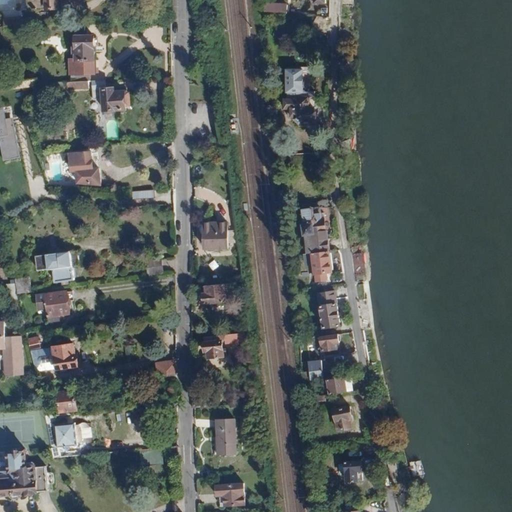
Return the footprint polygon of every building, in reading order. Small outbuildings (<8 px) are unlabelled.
[(267,1),(267,10),(288,11),(288,2),(267,1)] [(72,61),(73,76),(78,76),(91,75),(97,75),(95,36),(78,37),(78,47),(75,47),(75,54),(78,54),(78,61),(72,61)] [(309,70),(309,93),(316,93),(316,67),(293,68),(293,71),(309,70)] [(293,71),(293,93),(296,93),(307,93),(309,93),(309,70),(293,71)] [(78,76),(79,89),(91,89),(91,75),(78,76)] [(0,86),(0,92),(43,87),(42,81),(0,86)] [(106,88),(106,110),(128,109),(127,88),(106,88)] [(297,109),(297,118),(307,118),(307,124),(320,124),(320,108),(315,109),(315,98),(307,98),(301,98),(301,100),(301,109),(297,109)] [(3,114),(0,112),(0,141),(5,160),(21,157),(15,124),(12,125),(11,119),(3,121),(3,114)] [(69,155),(71,171),(76,171),(77,183),(100,185),(99,169),(93,170),(91,152),(69,155)] [(173,171),(159,172),(160,182),(174,181),(173,171)] [(154,191),(133,191),(133,200),(155,198),(154,191)] [(300,199),(303,221),(305,221),(303,209),(306,209),(306,206),(315,205),(316,208),(319,207),(317,197),(300,199)] [(315,205),(306,206),(306,209),(303,209),(305,221),(303,221),(304,232),(325,230),(324,219),(322,219),(320,207),(319,207),(316,208),(315,205)] [(227,221),(201,221),(202,251),(230,250),(227,221)] [(325,230),(304,232),(306,254),(311,254),(328,251),(325,230)] [(53,270),(56,283),(75,280),(73,267),(80,265),(77,250),(35,257),(38,272),(53,270)] [(328,251),(311,254),(313,274),(314,274),(327,273),(332,272),(329,251),(328,251)] [(146,262),(148,275),(164,272),(162,259),(146,262)] [(327,273),(314,274),(315,283),(328,281),(327,273)] [(3,284),(3,300),(16,300),(15,294),(18,293),(16,284),(3,284)] [(201,294),(202,303),(224,302),(223,284),(204,285),(205,293),(201,294)] [(67,291),(41,295),(44,318),(70,315),(67,291)] [(335,291),(316,293),(318,306),(335,304),(337,303),(335,291)] [(335,304),(318,306),(322,328),(338,326),(335,304)] [(4,321),(0,321),(0,347),(4,347),(6,373),(23,372),(21,336),(5,337),(4,321)] [(201,354),(207,353),(207,358),(223,357),(221,344),(225,344),(225,340),(243,338),(243,332),(200,337),(201,354)] [(338,332),(322,334),(324,348),(337,346),(337,340),(340,339),(338,332)] [(29,344),(32,355),(41,353),(39,342),(29,344)] [(41,353),(32,355),(36,375),(42,374),(78,367),(77,358),(75,358),(74,346),(41,353)] [(340,356),(327,356),(327,370),(341,370),(340,356)] [(158,363),(159,375),(174,372),(174,360),(158,363)] [(310,371),(322,369),(321,361),(309,362),(310,371)] [(322,369),(310,371),(312,380),(324,378),(322,369)] [(174,372),(159,375),(159,382),(175,380),(174,372)] [(42,374),(36,375),(38,385),(44,384),(42,374)] [(345,375),(329,377),(331,392),(347,390),(345,375)] [(330,402),(329,392),(313,395),(314,404),(330,402)] [(74,393),(56,396),(59,414),(76,411),(74,393)] [(213,396),(194,397),(195,407),(213,406),(213,396)] [(177,400),(150,400),(151,410),(177,410),(177,400)] [(350,407),(333,409),(336,431),(350,429),(349,418),(352,418),(350,407)] [(215,419),(216,439),(217,454),(236,454),(235,438),(234,418),(215,419)] [(76,424),(55,425),(57,446),(77,444),(76,424)] [(140,463),(162,464),(163,450),(140,449),(140,463)] [(0,475),(0,497),(37,494),(47,493),(47,487),(52,486),(54,484),(54,480),(53,476),(50,474),(48,474),(46,474),(46,467),(35,467),(27,467),(26,452),(8,454),(10,475),(0,475)] [(360,459),(343,461),(345,481),(357,479),(356,471),(361,469),(360,459)] [(243,482),(214,484),(215,497),(220,496),(220,507),(224,507),(244,506),(243,482)]
